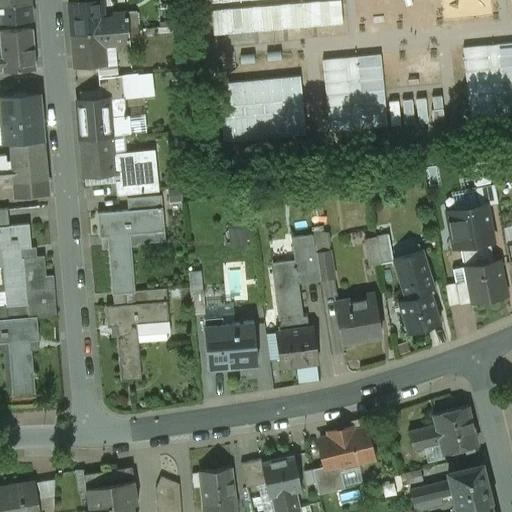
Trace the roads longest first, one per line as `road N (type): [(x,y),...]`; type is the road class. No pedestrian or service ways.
road 1 (residential): [(82,437),(46,0)]
road 2 (residential): [(82,437),(331,398),(476,348)]
road 3 (residential): [(476,348),(511,501)]
